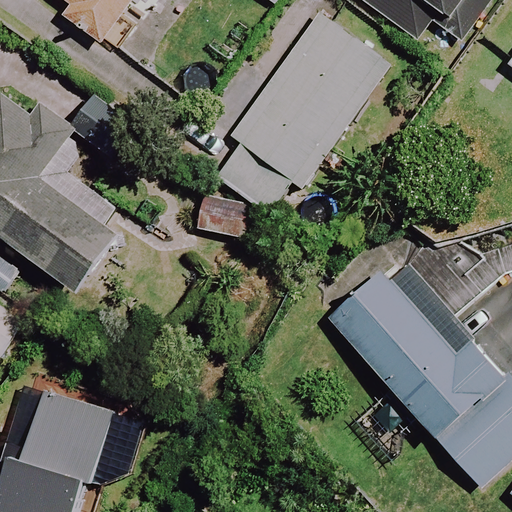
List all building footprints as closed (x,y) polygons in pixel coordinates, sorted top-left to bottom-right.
[(67,0),(69,1),(59,14),(104,48),(139,0),(67,0)] [(392,71),(320,20),(234,141),(306,192),(392,71)] [(90,144),(0,79),(0,239),(82,299),(138,223),(69,173),(90,144)] [(96,100),(83,118),(127,149),(140,130),(96,100)] [(511,394),(472,350),(388,256),(322,315),(482,493),(511,465),(511,394)] [(0,266),(0,296),(6,301),(21,282),(0,266)] [(0,361),(24,331),(0,312),(0,361)] [(147,422),(30,389),(13,449),(0,495),(0,511),(81,511),(100,446),(138,457),(147,422)]
